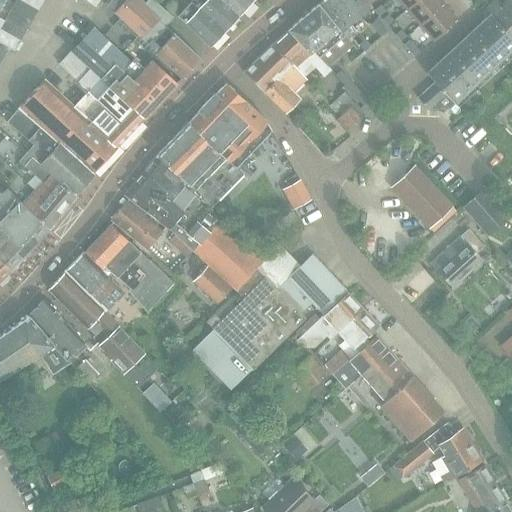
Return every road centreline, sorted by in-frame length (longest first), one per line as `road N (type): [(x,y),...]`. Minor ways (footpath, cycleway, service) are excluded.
road 1 (residential): [(318,187),(348,251),(462,378),(511,461)]
road 2 (secondary): [(0,315),(147,138),(221,63)]
road 3 (residential): [(221,63),(283,127),(318,187)]
road 4 (residential): [(394,122),(403,81),(468,18),(452,0)]
